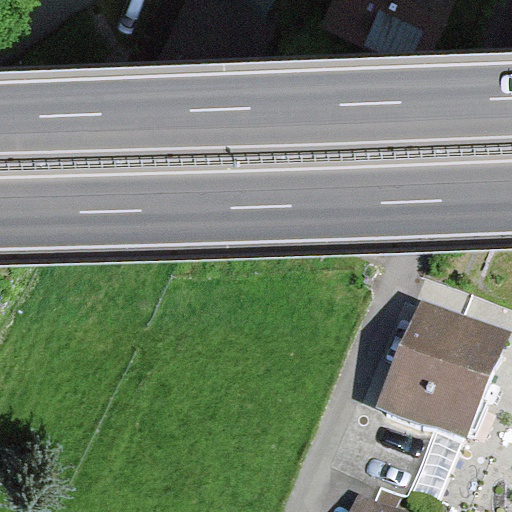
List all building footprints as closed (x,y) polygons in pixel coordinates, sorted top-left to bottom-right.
[(442,0),(326,0),(311,32),(406,77),(442,0)] [(0,238),(0,261),(9,244),(0,238)] [(511,345),(511,337),(421,302),(377,414),(471,451),(511,345)] [(428,449),(417,488),(444,495),(454,456),(428,449)] [(399,511),(359,494),(350,511),(399,511)]
